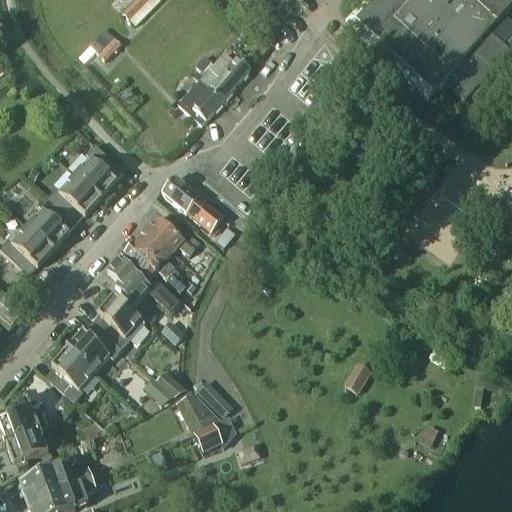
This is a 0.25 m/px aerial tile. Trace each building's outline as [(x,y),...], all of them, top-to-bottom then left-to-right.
[(132,0),(118,15),(131,28),(158,0),(132,0)] [(426,104),(462,67),(464,69),(446,88),(464,105),(468,100),(474,104),(486,84),(485,83),(510,56),(506,52),(511,42),(511,27),(503,20),(511,9),(511,0),(413,0),(413,1),(411,0),(369,0),(344,27),(426,104)] [(103,33),(88,49),(90,51),(95,56),(99,59),(98,60),(104,66),(105,66),(108,69),(113,64),(110,61),(121,50),(103,33)] [(250,53),(261,62),(272,49),(262,40),(250,53)] [(90,51),(78,63),(83,68),(95,56),(90,51)] [(197,86),(197,87),(221,106),(249,74),(236,63),(233,67),(223,58),(212,70),(209,67),(210,66),(204,61),(194,71),(200,76),(197,78),(196,77),(192,82),(197,86)] [(197,87),(177,110),(200,130),(221,106),(197,87)] [(88,165),(74,181),(100,205),(111,193),(110,192),(122,178),(94,152),(85,161),(88,165)] [(34,186),(39,177),(33,174),(28,183),(34,186)] [(57,213),(75,229),(88,215),(89,217),(100,205),(74,181),(59,197),(55,194),(46,203),(57,213)] [(209,239),(222,223),(174,182),(161,198),(209,239)] [(41,216),(26,232),(53,256),(64,245),(62,243),(75,229),(57,213),(46,203),(37,213),(41,216)] [(134,246),(169,278),(174,273),(166,265),(178,252),(186,260),(191,254),(158,222),(134,246)] [(0,252),(0,256),(27,281),(40,267),(42,269),(53,256),(26,232),(11,248),(7,245),(0,252)] [(234,239),(226,232),(215,246),(223,253),(234,239)] [(199,248),(191,241),(186,247),(194,254),(199,248)] [(124,258),(149,283),(156,276),(164,283),(169,278),(134,246),(124,258)] [(106,275),(124,293),(121,297),(134,309),(150,293),(145,288),(149,283),(124,258),(123,258),(124,260),(120,264),(119,262),(106,275)] [(165,285),(179,298),(185,292),(171,279),(165,285)] [(149,301),(169,320),(180,309),(161,289),(149,301)] [(103,316),(91,330),(120,356),(128,347),(124,343),(140,326),(113,302),(102,314),(103,316)] [(140,317),(150,327),(156,321),(146,312),(140,317)] [(77,342),(66,354),(93,378),(108,362),(111,366),(120,356),(91,330),(78,344),(77,342)] [(57,368),(44,382),(73,409),(82,399),(78,395),(93,378),(66,354),(55,366),(57,368)] [(371,377),(357,369),(343,392),(357,400),(371,377)] [(151,383),(174,403),(187,396),(163,376),(155,385),(152,382),(151,383)] [(142,394),(161,411),(174,403),(151,383),(142,394)] [(0,433),(0,434),(0,437),(5,450),(39,437),(31,417),(41,413),(36,399),(11,408),(0,420),(0,433)] [(195,400),(175,408),(191,440),(193,439),(213,430),(220,427),(195,400)] [(220,427),(213,430),(222,450),(221,450),(223,455),(236,439),(228,423),(220,427)] [(213,430),(193,439),(202,459),(221,450),(222,450),(213,430)] [(428,430),(419,447),(430,453),(438,436),(428,430)] [(39,437),(5,450),(10,465),(12,464),(16,475),(27,471),(25,467),(47,459),(39,437)] [(57,472),(18,487),(26,509),(91,484),(87,473),(81,475),(76,463),(56,470),(57,472)] [(91,484),(26,509),(27,511),(81,511),(82,511),(78,502),(96,495),(91,484)]
